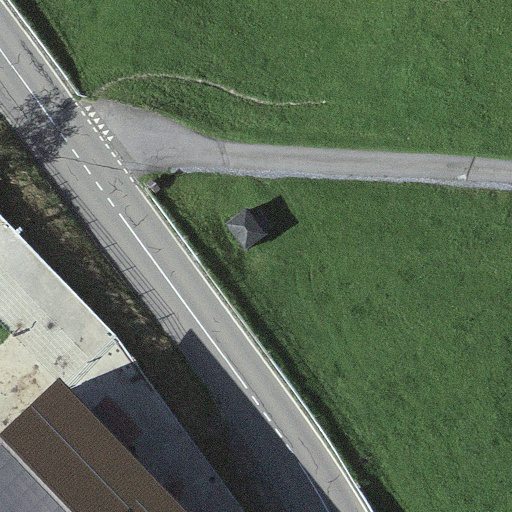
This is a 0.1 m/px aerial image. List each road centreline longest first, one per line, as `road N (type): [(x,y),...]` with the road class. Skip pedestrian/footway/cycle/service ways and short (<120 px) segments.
road 1 (secondary): [(0,47),(327,511)]
road 2 (track): [(73,152),(108,143),(511,186)]
